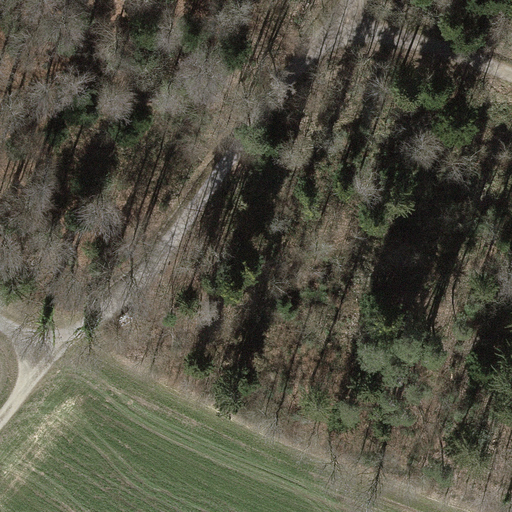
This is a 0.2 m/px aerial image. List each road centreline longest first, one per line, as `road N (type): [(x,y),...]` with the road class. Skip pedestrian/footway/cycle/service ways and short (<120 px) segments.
road 1 (track): [(343,10),(77,346)]
road 2 (track): [(343,10),(511,75)]
